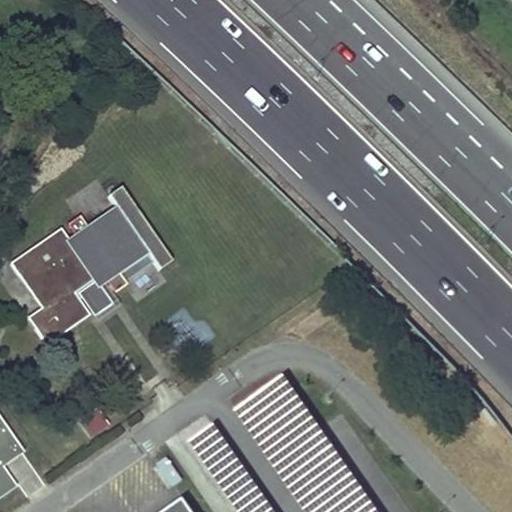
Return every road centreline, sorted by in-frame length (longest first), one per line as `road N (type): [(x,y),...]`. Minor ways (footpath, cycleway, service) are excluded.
road 1 (motorway): [(163,0),(511,343)]
road 2 (motorway): [(511,203),(301,0)]
